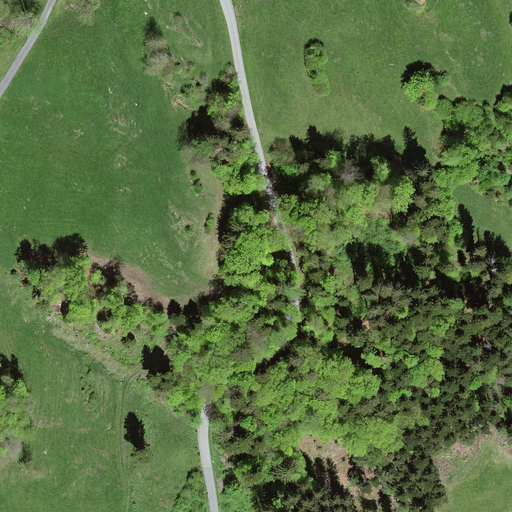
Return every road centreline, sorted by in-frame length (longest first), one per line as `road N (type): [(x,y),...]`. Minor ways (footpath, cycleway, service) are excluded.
road 1 (unclassified): [(214,511),(204,418),(215,391),(289,332),(298,284),(225,0)]
road 2 (track): [(127,511),(123,389),(248,260),(273,184)]
